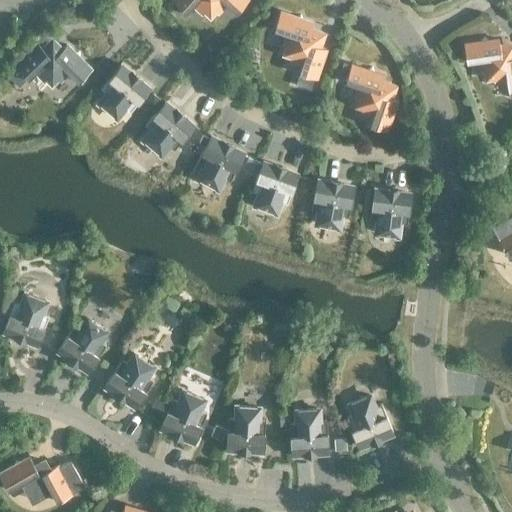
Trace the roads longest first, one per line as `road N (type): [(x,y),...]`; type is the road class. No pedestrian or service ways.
road 1 (residential): [(447,148),(357,154),(251,114),(182,62),(134,0)]
road 2 (residential): [(0,403),(61,413),(187,487),(288,505)]
road 3 (residential): [(437,454),(423,339),(448,201),(447,148)]
road 4 (residential): [(288,505),(367,485),(437,454)]
